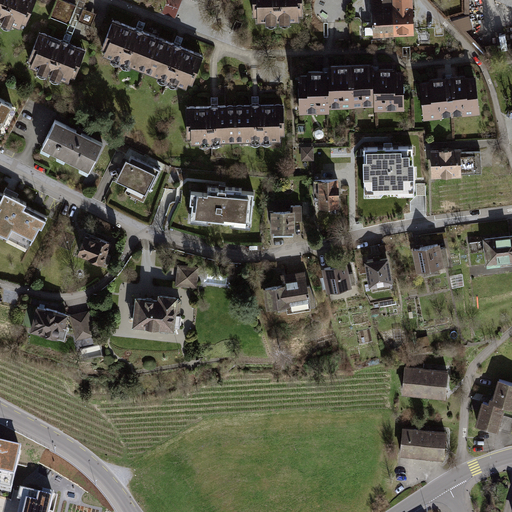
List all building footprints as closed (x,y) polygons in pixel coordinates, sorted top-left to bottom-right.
[(0,0),(0,19),(23,30),(36,0),(0,0)] [(300,0),(252,0),(252,18),(301,16),(300,0)] [(372,0),(375,35),(415,33),(412,0),(372,0)] [(118,23),(106,53),(188,86),(200,55),(118,23)] [(373,25),(366,25),(367,35),(374,34),(373,25)] [(39,32),(26,67),(71,84),(84,49),(39,32)] [(405,64),(300,65),(300,106),(405,106),(405,64)] [(481,79),(426,83),(428,118),(483,114),(481,79)] [(0,98),(0,123),(10,104),(0,98)] [(190,106),(192,146),(286,143),(283,103),(190,106)] [(106,140),(49,114),(35,144),(92,170),(106,140)] [(328,144),(302,145),(303,160),(318,159),(318,168),(329,168),(328,144)] [(462,149),(431,151),(434,178),(463,177),(462,174),(483,174),(481,152),(462,152),(462,149)] [(412,150),(365,150),(366,195),(413,194),(412,150)] [(118,153),(111,173),(118,175),(124,155),(118,153)] [(163,171),(132,156),(121,179),(152,194),(163,171)] [(340,180),(317,181),(319,210),(341,209),(340,180)] [(252,191),(192,185),(188,219),(248,226),(252,191)] [(0,191),(0,234),(30,249),(40,228),(43,230),(49,218),(28,207),(30,203),(4,190),(3,193),(0,191)] [(298,209),(274,210),(274,235),(298,234),(298,209)] [(88,233),(78,255),(104,267),(105,263),(108,265),(116,245),(88,233)] [(511,235),(484,239),(488,266),(511,263),(511,235)] [(442,244),(414,250),(418,274),(448,268),(447,265),(451,264),(447,248),(443,249),(442,244)] [(390,258),(366,263),(371,289),(395,284),(390,258)] [(353,289),(348,263),(323,269),(327,294),(353,289)] [(198,268),(179,266),(177,286),(196,288),(198,268)] [(283,286),(264,289),(267,311),(288,309),(289,315),(312,311),(311,308),(318,307),(317,301),(309,286),(307,271),(281,274),(283,286)] [(159,300),(136,298),(133,329),(175,332),(179,298),(159,295),(159,300)] [(69,315),(38,306),(31,333),(63,341),(69,315)] [(89,311),(70,316),(76,342),(95,337),(89,311)] [(448,367),(405,363),(403,391),(445,395),(448,367)] [(511,384),(499,380),(494,400),(492,399),(491,404),(484,403),(478,426),(511,436),(511,433),(511,418),(505,416),(507,408),(511,409),(511,384)] [(447,428),(405,425),(401,457),(444,461),(447,428)] [(0,484),(13,487),(22,448),(0,443),(0,484)] [(41,470),(42,453),(27,451),(25,469),(41,470)] [(60,466),(53,482),(60,485),(66,469),(60,466)] [(50,511),(55,493),(41,490),(40,496),(26,493),(21,511),(50,511)]
